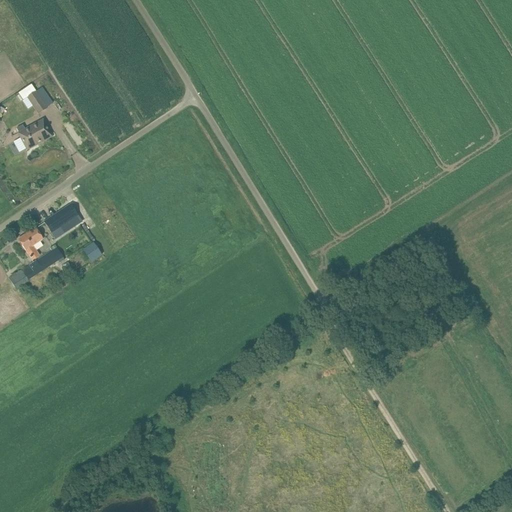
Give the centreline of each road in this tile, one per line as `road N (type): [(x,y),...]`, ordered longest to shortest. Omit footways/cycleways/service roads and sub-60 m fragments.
road 1 (unclassified): [(323,305),(196,97)]
road 2 (track): [(445,511),(323,305)]
road 3 (unclassified): [(0,229),(196,97)]
